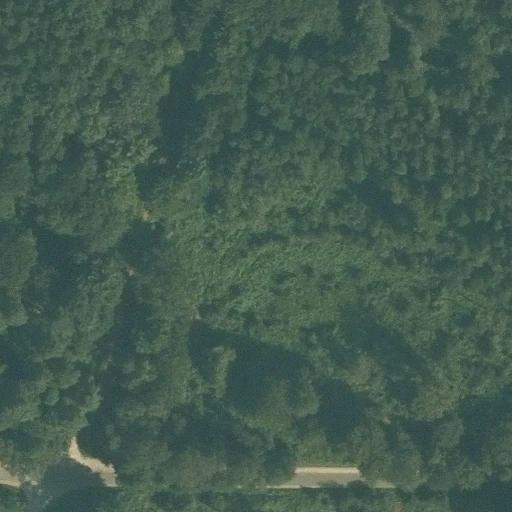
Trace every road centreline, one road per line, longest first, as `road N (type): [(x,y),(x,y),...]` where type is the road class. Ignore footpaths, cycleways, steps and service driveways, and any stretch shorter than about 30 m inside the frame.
road 1 (unclassified): [(511,478),(0,472)]
road 2 (track): [(62,477),(182,0)]
